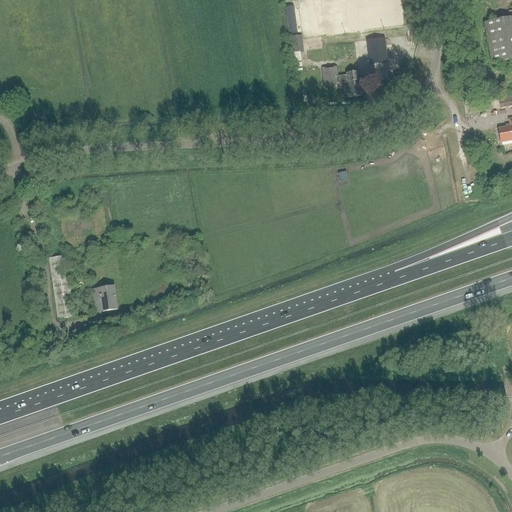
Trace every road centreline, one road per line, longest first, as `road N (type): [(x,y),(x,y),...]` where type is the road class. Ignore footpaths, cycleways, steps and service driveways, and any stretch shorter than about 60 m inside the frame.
road 1 (motorway): [(0,456),(511,278)]
road 2 (unclassified): [(0,172),(38,157),(362,136),(391,125),(415,105),(436,63),(432,0)]
road 3 (motorway): [(369,288),(0,417)]
road 4 (unclassified): [(511,472),(480,448),(425,442),(217,511)]
road 5 (motorway): [(511,217),(412,259),(369,288)]
road 6 (motorway): [(511,238),(369,288)]
